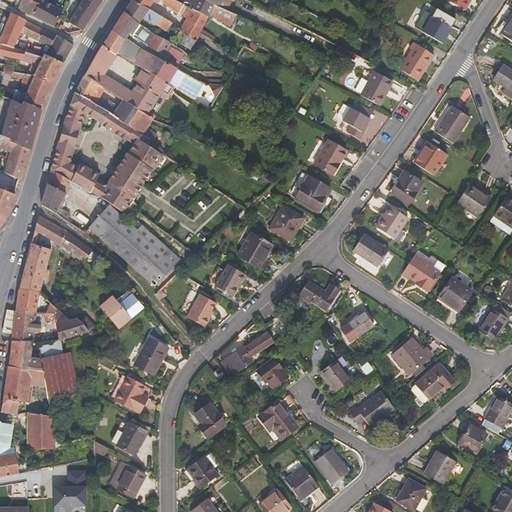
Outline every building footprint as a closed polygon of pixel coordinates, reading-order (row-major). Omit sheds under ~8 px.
[(38,5),(30,0),(21,0),(18,9),(33,16),(38,5)] [(42,0),(30,0),(38,5),(33,16),(54,26),(60,15),(62,11),(42,0)] [(82,31),(102,0),(82,0),(69,21),(69,22),(82,31)] [(139,22),(143,17),(155,25),(155,24),(166,30),(171,22),(148,9),(132,0),(131,0),(124,12),(139,22)] [(175,0),(132,0),(148,9),(153,1),(159,4),(160,1),(179,14),(184,5),(182,4),(175,0)] [(226,10),(204,0),(184,0),(182,4),(184,5),(188,7),(207,17),(212,10),(216,18),(230,26),(237,15),(226,10)] [(204,0),(226,10),(231,0),(204,0)] [(470,0),(447,0),(465,10),(470,0)] [(198,40),(207,17),(188,7),(182,17),(186,19),(180,29),(196,39),(198,40)] [(456,20),(436,8),(423,32),(442,44),(456,20)] [(139,22),(124,12),(117,23),(130,33),(148,46),(164,56),(168,48),(172,42),(139,22)] [(68,54),(73,45),(57,36),(11,14),(10,16),(0,39),(0,43),(14,48),(21,33),(48,47),(45,54),(63,63),(68,54)] [(511,16),(500,34),(511,41),(511,16)] [(130,33),(117,23),(113,29),(127,39),(130,33)] [(163,60),(141,49),(127,39),(113,29),(103,45),(118,54),(134,63),(141,67),(141,68),(153,75),(163,60)] [(418,81),(434,56),(414,42),(410,48),(412,50),(399,69),(418,81)] [(0,43),(0,54),(23,60),(33,62),(33,64),(35,65),(34,67),(38,69),(34,76),(52,84),(63,63),(45,54),(43,57),(26,52),(14,48),(0,43)] [(145,114),(160,91),(168,96),(173,88),(169,85),(166,83),(153,75),(141,68),(134,79),(138,81),(131,93),(103,75),(107,71),(118,54),(103,45),(97,53),(84,76),(105,89),(121,100),(145,114)] [(356,54),(339,45),(336,50),(353,59),(356,54)] [(168,48),(164,56),(179,63),(183,57),(168,48)] [(166,83),(176,69),(176,68),(170,64),(163,60),(153,75),(166,83)] [(15,66),(4,64),(3,72),(12,73),(11,77),(23,79),(22,84),(30,88),(27,93),(25,92),(24,94),(16,90),(12,99),(13,100),(41,110),(52,84),(34,76),(14,72),(15,66)] [(511,92),(511,69),(503,64),(492,80),(504,88),(511,92)] [(184,74),(176,69),(166,83),(169,85),(173,88),(176,89),(194,100),(204,84),(185,74),(184,74)] [(380,106),(393,82),(374,71),(360,95),(380,106)] [(145,114),(121,100),(105,89),(84,76),(75,93),(109,112),(134,129),(143,135),(153,119),(145,114)] [(224,85),(209,84),(216,98),(224,85)] [(511,92),(504,88),(501,93),(511,99),(511,92)] [(51,170),(73,182),(89,192),(91,193),(91,192),(108,202),(120,188),(111,183),(110,185),(98,178),(100,174),(80,163),(78,168),(69,163),(75,143),(78,133),(79,129),(85,113),(103,123),(102,124),(117,134),(118,132),(127,139),(134,129),(109,112),(75,93),(70,105),(64,124),(63,128),(60,136),(59,139),(59,141),(55,156),(51,170)] [(38,121),(41,111),(41,110),(13,100),(4,137),(30,150),(38,121)] [(350,108),(343,104),(337,115),(338,118),(342,121),(343,121),(350,108)] [(453,143),(469,117),(452,106),(435,131),(453,143)] [(300,107),(298,112),(305,115),(307,111),(300,107)] [(365,126),(369,118),(350,108),(343,121),(351,126),(347,133),(360,140),(364,133),(361,132),(365,126)] [(164,156),(149,146),(152,141),(143,135),(134,129),(127,139),(118,132),(117,134),(127,141),(128,139),(136,144),(130,154),(129,153),(119,169),(115,175),(111,181),(112,182),(111,183),(120,188),(108,202),(109,203),(131,219),(136,210),(137,211),(138,209),(132,205),(136,199),(135,199),(140,191),(144,185),(144,184),(153,170),(154,171),(164,156)] [(4,172),(19,179),(21,180),(25,168),(30,150),(4,137),(2,136),(0,134),(0,146),(0,145),(11,151),(4,172)] [(333,175),(347,151),(328,140),(314,164),(333,175)] [(434,175),(447,154),(428,142),(414,162),(434,175)] [(66,194),(73,182),(51,170),(47,183),(66,194)] [(423,183),(404,170),(397,181),(398,182),(391,192),(408,204),(423,183)] [(331,188),(302,172),(298,179),(304,183),(296,199),(315,210),(323,194),(327,196),(331,188)] [(55,213),(66,194),(47,183),(41,205),(55,213)] [(490,198),(469,184),(457,203),(478,217),(490,198)] [(0,219),(4,222),(15,194),(14,194),(0,188),(0,219)] [(315,210),(318,211),(327,196),(323,194),(315,210)] [(511,228),(511,199),(507,196),(494,215),(511,228)] [(127,220),(109,204),(89,227),(101,238),(115,221),(123,225),(127,220)] [(298,229),(304,218),(283,205),(269,229),(289,240),(296,228),(298,229)] [(408,218),(390,206),(377,227),(394,239),(408,218)] [(40,293),(51,250),(36,244),(39,233),(60,245),(84,261),(93,250),(92,249),(67,231),(39,215),(31,242),(19,289),(40,293)] [(494,215),(490,220),(510,234),(511,231),(511,228),(494,215)] [(180,259),(141,225),(138,230),(127,220),(123,225),(115,221),(101,238),(155,286),(180,259)] [(97,242),(101,238),(89,227),(85,232),(97,242)] [(291,241),(298,229),(296,228),(289,240),(291,241)] [(259,268),(272,245),(251,233),(238,256),(259,268)] [(389,250),(364,233),(352,251),(377,267),(389,250)] [(440,273),(445,265),(431,255),(430,258),(418,250),(415,254),(435,267),(433,269),(440,273)] [(428,292),(440,273),(433,269),(435,267),(415,254),(413,257),(402,274),(408,277),(409,276),(417,282),(415,284),(428,292)] [(233,297),(246,274),(228,264),(215,287),(233,297)] [(466,285),(471,281),(460,271),(456,275),(466,285)] [(464,302),(471,291),(452,278),(439,297),(458,310),(464,302)] [(325,310),(334,297),(339,290),(330,285),(325,293),(308,281),(300,293),(301,294),(312,301),(325,310)] [(511,282),(501,299),(511,306),(511,282)] [(130,288),(118,299),(121,302),(133,291),(130,288)] [(37,312),(40,293),(19,289),(15,311),(35,312),(37,312)] [(131,318),(144,307),(133,294),(120,305),(107,316),(118,329),(131,318)] [(205,327),(213,312),(211,311),(216,303),(200,294),(187,317),(205,327)] [(306,310),(312,301),(301,294),(295,303),(306,310)] [(120,305),(112,295),(99,306),(107,316),(120,305)] [(464,314),(469,306),(464,302),(458,310),(464,314)] [(54,313),(56,308),(50,303),(46,313),(54,313)] [(89,332),(76,318),(70,320),(56,308),(54,313),(56,320),(59,339),(89,332)] [(494,341),(508,319),(492,308),(478,330),(494,341)] [(12,333),(15,311),(8,310),(3,331),(12,333)] [(358,336),(373,325),(363,310),(353,317),(355,319),(349,323),(350,324),(341,330),(349,342),(358,336)] [(41,332),(41,325),(45,325),(45,321),(45,313),(37,312),(35,312),(15,311),(12,333),(11,341),(32,341),(31,342),(33,342),(34,332),(41,332)] [(56,320),(54,313),(46,313),(45,313),(45,321),(56,320)] [(251,357),(274,341),(268,333),(245,348),(244,347),(222,362),(231,375),(253,361),(251,357)] [(152,375),(163,356),(164,357),(169,347),(149,337),(134,365),(152,375)] [(409,375),(432,355),(426,348),(423,351),(412,338),(393,355),(409,375)] [(46,387),(49,397),(79,391),(71,352),(63,353),(59,339),(35,341),(39,357),(42,371),(46,387)] [(30,357),(31,342),(32,341),(11,341),(8,366),(29,369),(30,357)] [(42,371),(39,357),(30,357),(29,369),(36,370),(42,371)] [(288,377),(274,359),(257,371),(265,382),(267,380),(273,388),(288,377)] [(351,381),(336,360),(321,371),(336,392),(351,381)] [(368,363),(361,368),(367,377),(374,372),(370,367),(368,363)] [(454,381),(440,364),(416,384),(429,399),(444,386),(446,388),(454,381)] [(34,385),(36,370),(29,369),(8,366),(3,398),(1,411),(17,414),(20,401),(31,403),(34,385)] [(218,380),(225,374),(220,368),(213,373),(218,380)] [(46,387),(42,371),(36,370),(34,385),(46,387)] [(146,403),(153,390),(128,376),(115,400),(140,413),(146,403)] [(429,399),(416,384),(412,387),(411,390),(422,402),(425,402),(429,399)] [(369,426),(394,409),(382,391),(357,409),(356,407),(349,412),(358,424),(365,420),(369,426)] [(511,404),(497,396),(484,419),(501,428),(507,417),(511,407),(511,404)] [(297,427),(279,402),(259,416),(270,431),(273,429),(281,439),(297,427)] [(226,425),(210,403),(195,414),(202,424),(199,426),(208,439),(226,425)] [(61,445),(54,416),(28,412),(28,449),(55,448),(61,445)] [(118,445),(129,425),(122,421),(111,441),(118,445)] [(0,476),(18,474),(14,448),(9,448),(12,427),(8,424),(0,422),(0,476)] [(134,455),(146,431),(130,423),(129,425),(118,445),(117,446),(134,455)] [(476,453),(486,435),(469,425),(459,444),(476,453)] [(104,454),(107,447),(94,440),(94,448),(104,454)] [(348,471),(331,449),(315,461),(332,484),(348,471)] [(442,483),(454,461),(435,451),(424,473),(442,483)] [(217,475),(204,457),(187,469),(201,487),(217,475)] [(123,463),(111,485),(134,497),(145,475),(123,463)] [(318,486),(303,467),(285,480),(300,500),(318,486)] [(85,504),(84,471),(70,471),(71,487),(60,487),(55,492),(55,511),(70,511),(71,509),(74,505),(85,504)] [(419,501),(426,488),(408,479),(396,501),(414,510),(415,509),(419,501)] [(495,511),(511,511),(511,492),(504,488),(492,510),(495,511)] [(265,511),(284,511),(290,507),(278,491),(260,504),(265,511)] [(216,511),(206,499),(191,511),(216,511)] [(419,501),(415,509),(420,511),(421,511),(425,505),(419,501)] [(391,511),(374,503),(369,511),(391,511)]
